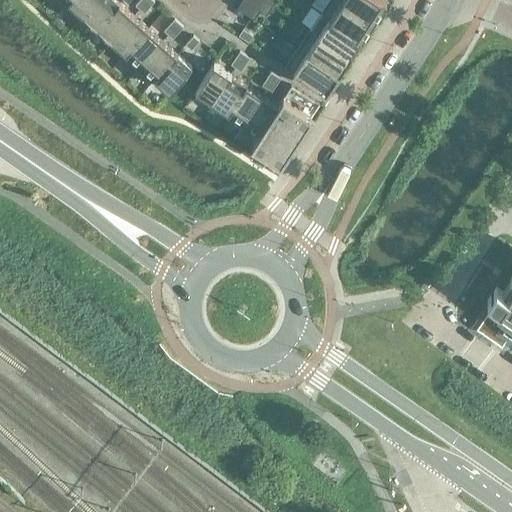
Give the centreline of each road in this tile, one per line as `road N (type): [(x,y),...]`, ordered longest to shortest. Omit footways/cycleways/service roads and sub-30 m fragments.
road 1 (secondary): [(276,348),(510,511)]
road 2 (secondary): [(511,479),(292,319)]
road 3 (residential): [(511,381),(432,316),(497,214)]
road 4 (tertiary): [(449,0),(327,186)]
road 5 (secondary): [(121,226),(0,139)]
road 6 (secondary): [(195,292),(193,322),(212,351),(244,361),(276,348)]
